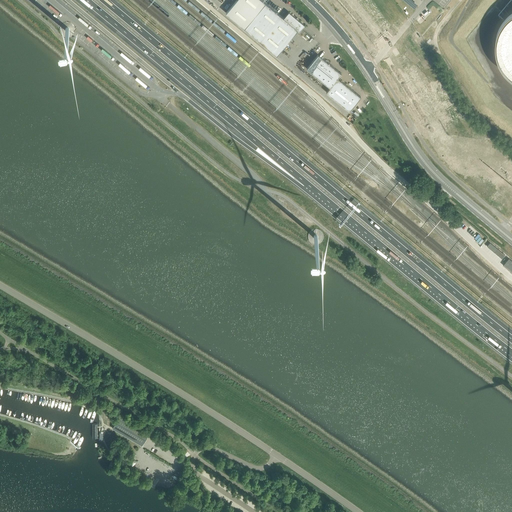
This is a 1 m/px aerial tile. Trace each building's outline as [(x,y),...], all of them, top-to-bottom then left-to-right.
[(215,0),(211,4),(218,10),(221,6),(215,0)] [(304,25),(289,12),(284,18),(262,0),(236,0),(226,13),(277,55),(298,30),(299,31),(301,28),(304,25)] [(442,0),(434,0),(434,1),(443,8),(447,4),(442,0)] [(494,53),(497,61),(501,69),(508,76),(511,78),(511,11),(510,13),(503,19),(498,27),(495,35),(494,44),(494,53)] [(337,78),(341,73),(318,54),(306,68),(330,87),(337,78)] [(361,97),(337,78),(330,87),(326,92),(349,111),(361,97)] [(425,195),(432,202),(436,198),(434,196),(433,196),(432,195),(433,194),(429,191),(425,195)] [(487,246),(495,253),(502,258),(505,255),(490,242),(487,246)] [(511,272),(511,260),(509,258),(503,265),(511,272)] [(142,446),(143,446),(150,433),(121,416),(113,429),(142,446)]
